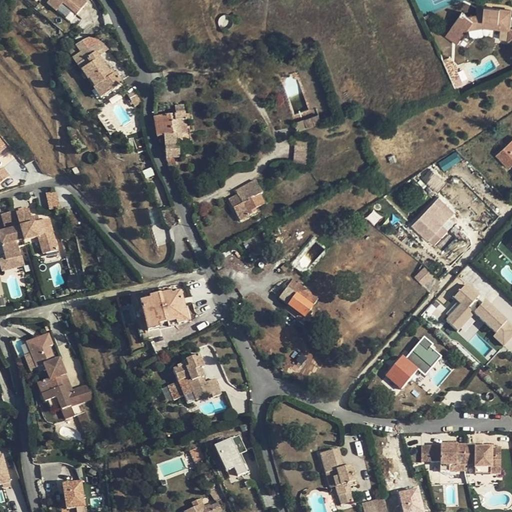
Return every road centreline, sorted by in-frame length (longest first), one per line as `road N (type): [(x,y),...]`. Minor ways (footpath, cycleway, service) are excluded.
road 1 (unknown): [(330,409),(511,208)]
road 2 (residential): [(0,200),(68,183),(127,255),(157,273),(177,264),(177,234),(189,228)]
road 3 (residential): [(258,382),(376,424),(511,421)]
road 4 (residential): [(104,0),(143,69),(156,155),(189,228)]
road 5 (residential): [(0,319),(213,276)]
road 6 (residential): [(36,511),(0,323)]
road 7 (residential): [(258,382),(263,443),(284,511)]
